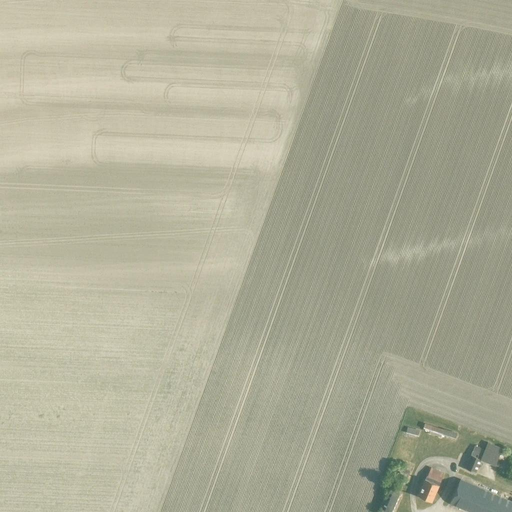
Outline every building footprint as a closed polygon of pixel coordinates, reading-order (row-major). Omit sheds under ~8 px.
[(454,438),(456,433),(443,429),(442,429),(424,423),(422,428),(430,430),(441,434),(454,438)] [(407,427),(405,433),(417,436),(418,430),(407,427)] [(487,442),(484,450),(474,446),(464,468),(474,473),(480,459),(495,466),(499,456),(501,451),(502,448),(487,442)] [(499,456),(495,466),(500,468),(506,453),(501,451),(499,456)] [(400,468),(397,475),(406,479),(409,472),(400,468)] [(431,502),(440,481),(443,473),(430,468),(427,475),(426,475),(417,496),(431,502)] [(469,511),(511,511),(511,503),(459,480),(449,503),(469,511)] [(390,511),(398,494),(389,490),(380,511),(390,511)]
